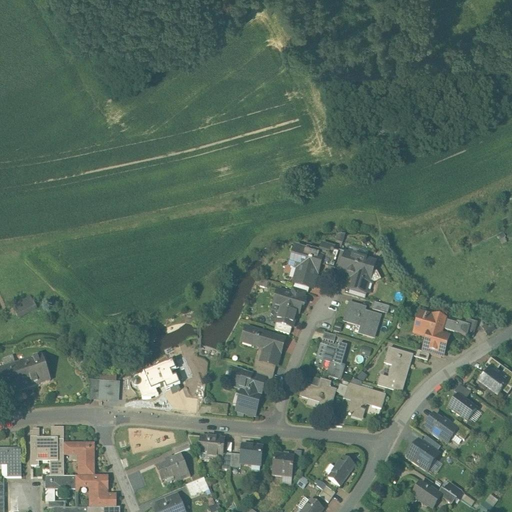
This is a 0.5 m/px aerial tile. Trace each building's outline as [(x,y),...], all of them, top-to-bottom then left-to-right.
[(344,241),(345,234),(337,233),(336,240),(344,241)] [(331,259),(296,248),(291,264),(300,267),(295,284),(309,289),(312,289),(319,264),(335,269),(339,254),(333,252),(331,259)] [(374,263),(345,254),(345,256),(339,254),(335,269),(353,275),(353,273),(358,274),(356,283),(354,282),(352,289),(365,293),(374,263)] [(309,289),(295,284),(293,290),(295,290),(306,294),(308,294),(309,289)] [(49,288),(43,292),(48,303),(55,299),(49,288)] [(306,294),(295,290),(293,296),(301,299),(304,300),(304,299),(306,294)] [(43,292),(30,299),(36,309),(48,303),(43,292)] [(293,296),(278,292),(273,307),(274,307),(270,321),(271,321),(271,320),(277,322),(276,324),(277,324),(291,328),(292,329),(296,315),(299,316),(302,307),(299,306),(301,299),(293,296)] [(30,299),(12,308),(18,319),(36,309),(30,299)] [(389,308),(374,303),(372,310),(387,314),(389,308)] [(365,309),(350,305),(344,322),(357,326),(358,323),(362,324),(359,334),(374,339),(380,317),(371,315),(370,317),(363,315),(365,309)] [(444,323),(433,319),(434,317),(419,313),(413,334),(426,338),(423,347),(431,350),(442,353),(443,353),(447,342),(439,340),(444,323)] [(477,323),(466,320),(465,325),(470,327),(468,332),(474,334),(477,323)] [(465,325),(457,323),(453,333),(467,337),(468,332),(470,327),(465,325)] [(291,328),(277,324),(275,331),(289,335),(291,328)] [(284,340),(269,336),(268,339),(262,337),(263,334),(246,329),(241,343),(258,348),(259,345),(266,347),(263,357),(258,355),(256,362),(274,367),(276,368),(276,367),(275,366),(280,347),(282,348),(284,340)] [(336,337),(324,333),(322,340),(334,343),(336,337)] [(337,350),(321,345),(316,360),(333,365),(329,377),(340,380),(344,367),(341,366),(347,346),(339,344),(337,350)] [(412,356),(388,349),(384,365),(392,367),(388,380),(380,377),(378,387),(402,395),(412,356)] [(442,353),(431,350),(430,355),(440,358),(442,353)] [(422,353),(417,351),(415,358),(426,362),(428,355),(422,353)] [(13,353),(2,356),(6,368),(17,364),(13,353)] [(192,354),(176,361),(176,360),(175,361),(176,363),(172,365),(171,363),(152,371),(159,389),(183,379),(184,381),(200,374),(192,354)] [(6,368),(0,369),(0,397),(50,381),(42,356),(17,364),(6,368)] [(490,367),(497,372),(497,371),(501,366),(491,359),(486,364),(490,367)] [(274,367),(256,362),(254,368),(273,374),(274,367)] [(497,372),(490,367),(489,370),(499,377),(502,374),(497,371),(497,372)] [(273,374),(254,368),(253,373),(257,374),(257,377),(266,379),(271,381),(273,374)] [(505,369),(502,374),(507,378),(511,373),(505,369)] [(499,377),(489,370),(478,384),(503,401),(511,388),(511,374),(511,373),(507,378),(502,374),(499,377)] [(152,371),(134,378),(135,380),(134,382),(133,384),(133,385),(134,386),(135,387),(137,387),(138,387),(143,398),(142,398),(142,399),(145,400),(150,399),(152,398),(156,397),(158,396),(156,390),(159,389),(152,371)] [(256,378),(236,372),(231,387),(244,390),(239,407),(255,412),(257,404),(259,405),(262,395),(260,394),(263,386),(264,386),(266,379),(257,377),(256,378)] [(342,382),(347,387),(353,380),(348,375),(342,382)] [(325,379),(333,382),(331,388),(338,390),(341,380),(326,376),(325,379)] [(331,383),(321,380),(319,386),(330,389),(331,383)] [(100,383),(92,382),(91,397),(99,398),(99,388),(100,383)] [(117,384),(100,383),(99,388),(107,389),(106,402),(106,398),(116,399),(117,399),(117,384)] [(330,389),(319,386),(318,389),(304,385),(300,398),(320,404),(318,412),(329,415),(336,391),(330,389)] [(386,396),(350,385),(348,388),(343,401),(344,401),(345,397),(352,398),(347,415),(361,419),(363,411),(364,412),(365,410),(363,410),(365,403),(373,405),(372,408),(381,411),(386,396)] [(107,389),(99,388),(99,398),(98,401),(106,402),(107,389)] [(476,409),(458,396),(449,409),(467,422),(476,409)] [(228,408),(213,407),(212,415),(227,416),(228,408)] [(442,423),(434,416),(426,426),(433,431),(432,433),(432,434),(439,439),(439,438),(447,444),(454,434),(457,430),(452,427),(449,424),(447,426),(442,423)] [(470,432),(455,422),(452,427),(457,430),(454,434),(464,441),(464,440),(469,432),(470,433),(470,432)] [(33,432),(30,432),(31,478),(33,478),(33,468),(39,468),(39,464),(51,464),(51,477),(51,478),(64,477),(64,429),(51,429),(51,438),(40,438),(39,430),(33,430),(33,432)] [(201,438),(188,437),(188,440),(189,443),(192,450),(199,450),(201,438)] [(216,440),(201,438),(199,450),(199,453),(207,453),(207,457),(223,459),(225,440),(216,439),(216,440)] [(426,438),(421,444),(436,454),(440,448),(426,438)] [(421,444),(419,442),(407,459),(427,472),(428,471),(434,463),(439,456),(436,454),(421,444)] [(189,443),(172,450),(175,456),(191,449),(189,443)] [(94,445),(64,445),(64,456),(80,456),(80,477),(94,478),(94,445)] [(263,448),(243,446),(242,456),(241,456),(241,465),(253,466),(253,465),(260,465),(260,467),(261,467),(263,448)] [(9,451),(9,449),(0,449),(0,466),(10,467),(11,478),(8,478),(8,479),(22,478),(22,451),(9,451)] [(232,455),(226,454),(223,470),(230,471),(231,468),(232,455)] [(294,456),(275,454),(272,477),(292,479),(294,463),(295,457),(294,456)] [(181,455),(172,459),(173,462),(167,464),(157,469),(156,468),(155,468),(162,483),(163,483),(162,482),(179,475),(181,480),(189,477),(190,478),(181,455)] [(242,456),(232,455),(231,468),(238,469),(240,456),(241,456),(242,456)] [(343,458),(328,479),(340,487),(355,466),(343,458)] [(440,467),(434,463),(428,471),(434,475),(440,467)] [(64,477),(51,478),(51,477),(46,477),(46,491),(55,491),(76,491),(76,487),(76,478),(64,477)] [(107,477),(94,478),(80,477),(76,478),(76,487),(91,487),(91,503),(108,503),(108,489),(107,489),(107,477)] [(204,479),(198,481),(204,494),(209,491),(204,479)] [(298,485),(304,488),(307,483),(302,479),(298,485)] [(198,481),(186,486),(191,499),(204,494),(198,481)] [(436,493),(429,488),(428,489),(420,484),(412,496),(432,510),(440,498),(441,498),(437,495),(435,494),(436,493)] [(335,494),(326,487),(322,492),(332,499),(335,494)] [(456,499),(441,489),(437,495),(441,498),(440,498),(451,505),(456,499)] [(55,491),(46,491),(46,504),(49,504),(55,504),(56,503),(55,491)] [(332,499),(322,492),(319,497),(328,503),(332,499)] [(481,508),(487,511),(490,511),(498,500),(490,494),(481,508)] [(184,511),(178,496),(153,506),(155,511),(184,511)] [(309,502),(306,499),(304,500),(299,506),(299,508),(303,511),(302,511),(322,511),(324,510),(311,500),(309,502)]
